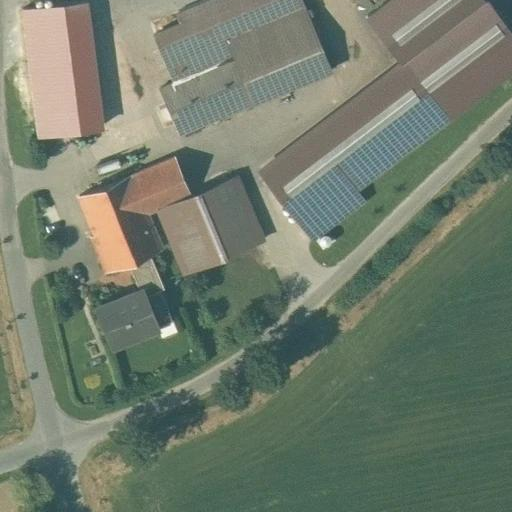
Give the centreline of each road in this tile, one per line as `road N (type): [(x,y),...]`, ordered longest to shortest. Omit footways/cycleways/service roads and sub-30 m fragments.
road 1 (unclassified): [(54,445),(186,395),(292,316),(511,115)]
road 2 (unclassified): [(0,156),(7,235),(54,445)]
